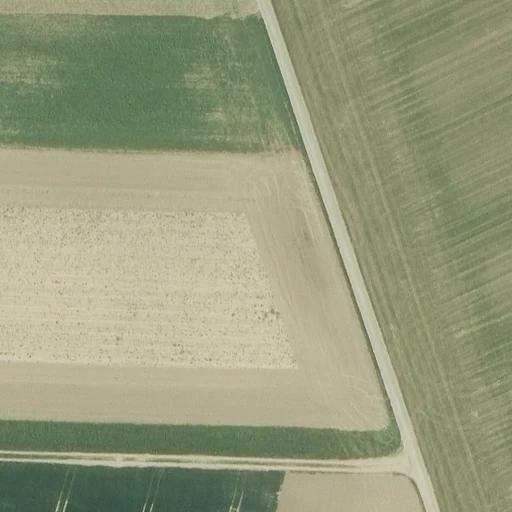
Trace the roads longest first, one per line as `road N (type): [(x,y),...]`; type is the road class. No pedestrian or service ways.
road 1 (track): [(430,511),(262,0)]
road 2 (track): [(0,456),(416,470)]
